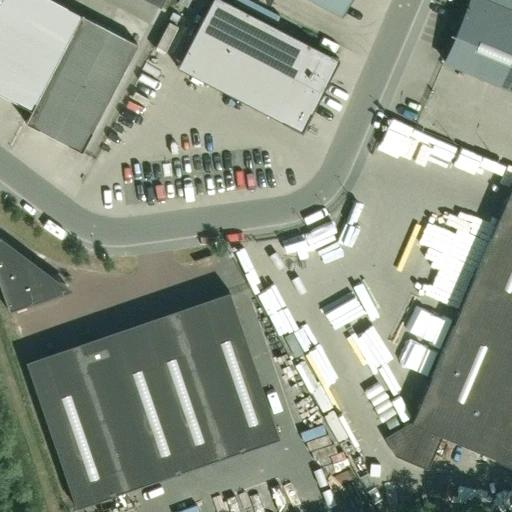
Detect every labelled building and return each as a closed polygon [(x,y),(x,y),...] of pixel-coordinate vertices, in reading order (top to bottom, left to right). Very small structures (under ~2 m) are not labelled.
[(81,151),(137,43),(53,0),(0,0),(0,93),(30,110),(24,122),(81,151)] [(281,121),(301,132),(310,113),(338,59),(225,0),(210,0),(176,66),(281,121)] [(312,0),(341,15),(349,0),(312,0)] [(511,0),(469,0),(444,61),(500,85),(500,84),(511,56),(511,0)] [(511,181),(410,421),(384,437),(394,455),(428,469),(442,435),(511,464),(511,181)] [(0,289),(7,310),(11,309),(10,305),(59,288),(52,283),(56,278),(0,236),(0,289)] [(158,245),(129,287),(136,292),(148,274),(149,275),(166,250),(158,245)] [(31,368),(28,359),(24,360),(75,507),(278,437),(228,290),(224,291),(227,301),(31,368)] [(254,304),(242,307),(249,328),(261,324),(254,304)] [(307,440),(317,456),(336,445),(326,429),(307,440)] [(312,511),(307,501),(299,505),(302,511),(312,511)]
